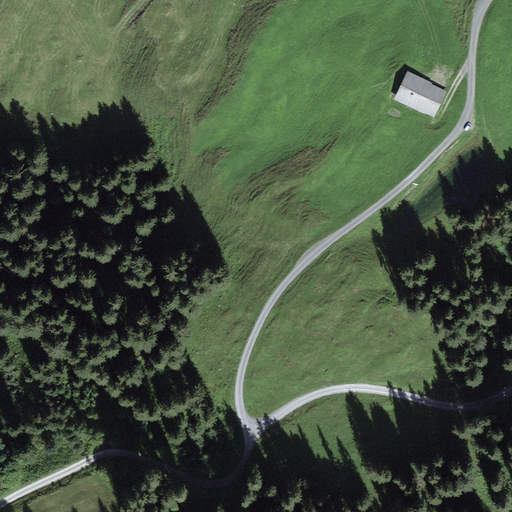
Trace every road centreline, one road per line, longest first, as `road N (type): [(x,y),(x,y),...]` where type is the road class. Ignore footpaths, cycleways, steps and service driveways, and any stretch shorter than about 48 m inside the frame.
road 1 (unclassified): [(0,506),(107,453),(135,456),(194,482),(225,483),(245,427),(304,397),(367,389),(470,407),(511,390)]
road 2 (track): [(486,0),(468,118),(444,152),(306,262),(265,312),(243,370),(238,399),(245,427)]
